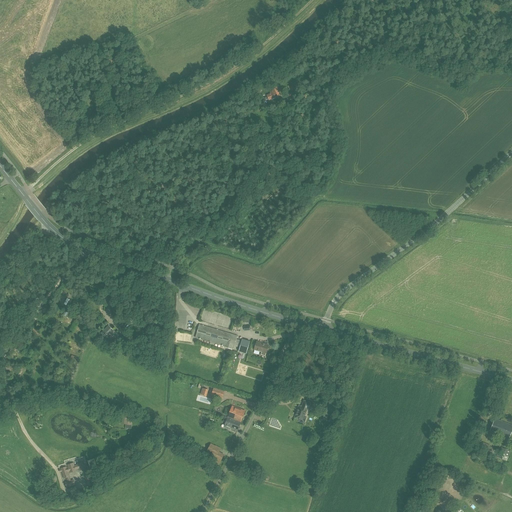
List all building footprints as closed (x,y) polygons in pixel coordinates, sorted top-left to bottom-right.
[(297,91),(293,83),(288,86),(292,93),(297,91)] [(278,97),(280,96),(280,94),(281,94),(279,91),(278,91),(277,87),(272,89),(273,92),(270,93),(270,94),(267,96),(269,101),(275,98),(278,97)] [(213,343),(217,330),(199,325),(196,335),(196,338),(213,343)] [(109,326),(102,334),(106,338),(107,337),(108,337),(107,336),(110,334),(117,340),(120,337),(109,326)] [(217,330),(213,343),(225,347),(232,349),(233,345),(240,347),(242,341),(236,339),(237,336),(217,330)] [(131,344),(127,340),(122,345),(126,349),(129,346),(130,347),(131,346),(130,345),(131,344)] [(242,340),(242,341),(239,352),(247,354),(250,342),(242,340)] [(254,350),(262,352),(261,355),(265,356),(269,345),(263,344),(257,342),(254,350)] [(224,391),(214,387),(211,387),(209,394),(222,398),(224,391)] [(314,404),(311,403),(304,401),(302,407),(299,406),(295,418),(299,419),(298,421),(304,423),(306,417),(304,416),(307,409),(307,408),(309,408),(312,409),(314,406),(314,404)] [(228,417),(241,422),(245,411),(232,406),(228,417)] [(241,422),(228,417),(225,416),(223,421),(226,422),(225,426),(238,431),(241,422)] [(131,429),(131,425),(132,426),(133,418),(124,417),(123,424),(125,425),(125,428),(131,429)] [(496,433),(501,421),(495,419),(490,431),(496,433)] [(511,430),(511,425),(501,421),(496,433),(509,438),(511,430)] [(495,448),(489,446),(490,445),(482,442),(479,449),(487,452),(487,453),(492,455),(495,448)] [(210,445),(206,453),(211,456),(209,458),(217,463),(219,464),(224,455),(214,450),(215,447),(212,445),(212,446),(210,445)] [(508,450),(503,448),(499,458),(504,460),(508,450)] [(486,463),(488,458),(477,453),(475,457),(486,463)] [(67,487),(75,485),(73,480),(70,481),(70,480),(71,480),(68,472),(68,473),(67,472),(70,471),(70,473),(71,472),(73,472),(75,471),(75,470),(79,469),(79,470),(84,469),(82,463),(78,464),(78,465),(74,466),(73,464),(72,464),(71,464),(71,465),(68,465),(69,467),(66,468),(66,467),(61,469),(64,478),(67,477),(68,482),(65,483),(67,487)]
